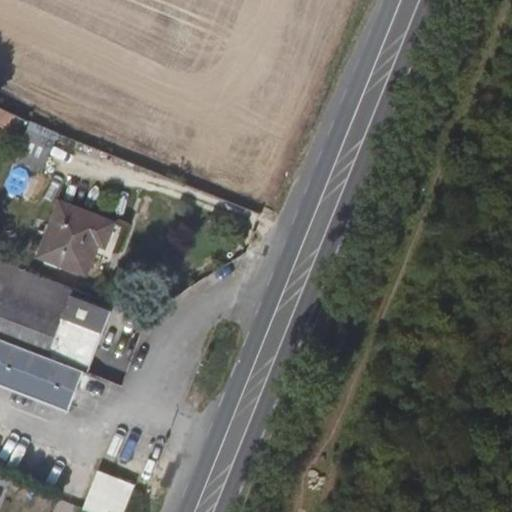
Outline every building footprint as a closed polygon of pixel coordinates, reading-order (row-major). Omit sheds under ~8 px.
[(0,108),(0,140),(5,143),(16,115),(0,108)] [(30,124),(15,158),(43,170),(58,136),(30,124)] [(113,237),(59,216),(39,267),(86,285),(98,253),(106,256),(113,237)] [(0,307),(38,321),(46,300),(0,282),(0,307)] [(83,380),(50,367),(64,330),(38,321),(0,307),(0,392),(70,419),(83,380)] [(64,330),(50,367),(83,380),(91,383),(114,322),(73,307),(64,330)] [(83,510),(87,511),(126,511),(137,486),(99,471),(83,510)]
